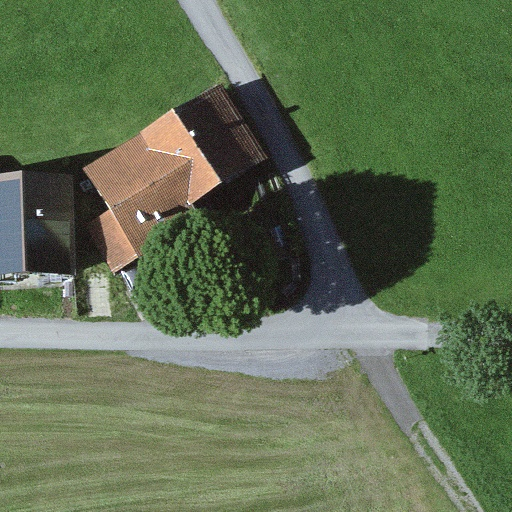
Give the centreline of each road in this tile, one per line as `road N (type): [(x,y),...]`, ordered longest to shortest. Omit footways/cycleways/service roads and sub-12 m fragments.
road 1 (unclassified): [(0,338),(373,334),(203,0)]
road 2 (track): [(471,511),(412,424),(373,334)]
road 3 (track): [(511,336),(373,334)]
